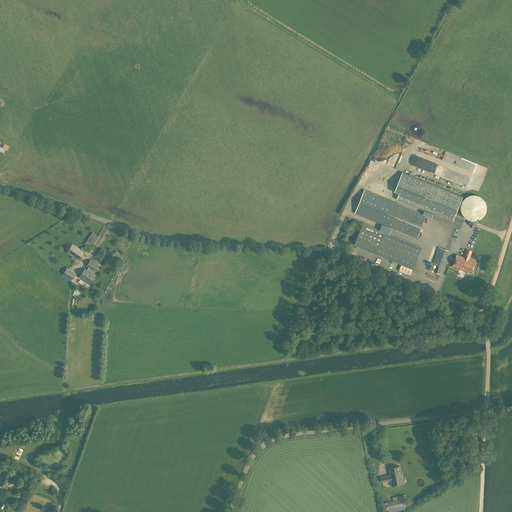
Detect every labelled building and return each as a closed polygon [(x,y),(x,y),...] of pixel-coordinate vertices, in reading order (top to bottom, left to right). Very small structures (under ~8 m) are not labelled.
[(464,220),(461,219),(452,215),(460,195),(402,172),(394,191),(398,193),(396,199),(433,214),(432,218),(433,218),(457,228),(460,229),(464,220)] [(426,215),(397,203),(365,190),(354,213),(416,239),(426,215)] [(466,218),(468,219),(470,220),(472,220),(475,221),(477,220),(479,220),(481,218),(483,217),(485,215),(486,213),(486,210),(487,208),(487,206),(486,203),(485,201),(484,199),(482,197),(480,196),(478,195),(475,195),(473,195),(470,195),(468,196),(466,197),(464,199),(463,200),(462,202),(461,205),(461,207),(461,210),(461,212),(462,214),(464,216),(466,218)] [(363,224),(355,245),(413,269),(421,247),(417,246),(418,242),(381,227),(380,231),(363,224)] [(92,231),(84,244),(91,249),(100,237),(92,231)] [(72,244),(66,252),(75,259),(74,261),(77,263),(86,250),(82,247),(80,249),(72,244)] [(448,250),(439,247),(433,263),(436,264),(433,272),(440,274),(448,250)] [(462,269),(469,250),(467,250),(464,257),(457,255),(453,266),(462,269)] [(472,251),(469,250),(462,269),(472,273),(476,262),(469,259),(472,251)] [(90,259),(86,266),(93,271),(98,265),(90,259)] [(67,267),(62,275),(65,277),(70,269),(67,267)] [(79,277),(90,284),(96,275),(85,268),(79,277)] [(389,468),(390,475),(381,477),(382,482),(391,480),(392,486),(404,483),(402,474),(401,474),(399,466),(389,468)] [(0,475),(0,485),(7,488),(13,475),(2,471),(0,475)] [(384,510),(406,506),(405,505),(407,504),(405,495),(392,497),(393,501),(383,503),(384,510)]
